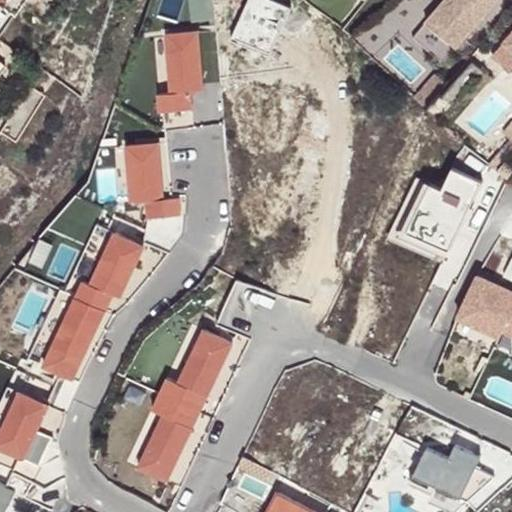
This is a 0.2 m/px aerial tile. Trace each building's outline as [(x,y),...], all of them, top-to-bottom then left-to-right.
[(274,0),(249,0),(233,41),(272,57),(292,7),(274,0)] [(447,0),(427,23),(458,49),(500,0),(447,0)] [(427,23),(415,38),(445,64),(458,49),(427,23)] [(196,31),(164,34),(170,96),(155,98),(157,113),(191,110),(190,94),(203,92),(196,31)] [(511,35),(495,55),(511,71),(511,69),(511,35)] [(450,82),(439,72),(418,96),(430,106),(450,82)] [(501,168),(511,154),(511,125),(507,131),(511,134),(511,140),(493,162),(501,168)] [(159,142),(123,145),(129,205),(144,204),(146,219),(177,216),(176,198),(164,199),(159,142)] [(422,183),(400,235),(447,255),(480,181),(451,168),(440,191),(422,183)] [(144,246),(111,232),(88,285),(80,282),(73,297),(104,313),(113,294),(121,298),(144,246)] [(254,333),(271,293),(238,279),(221,319),(254,333)] [(511,292),(481,279),(463,323),(506,341),(509,333),(511,334),(511,292)] [(104,313),(73,297),(41,369),(72,383),(104,313)] [(229,349),(200,336),(176,387),(163,381),(156,396),(198,416),(229,349)] [(47,405),(15,392),(0,427),(0,452),(23,462),(47,405)] [(198,416),(156,396),(150,410),(161,415),(135,471),(167,486),(198,416)] [(450,459),(426,449),(414,479),(467,501),(494,477),(475,469),(480,457),(455,447),(450,459)] [(0,511),(3,511),(14,491),(0,483),(0,511)] [(310,511),(276,494),(267,511),(310,511)]
